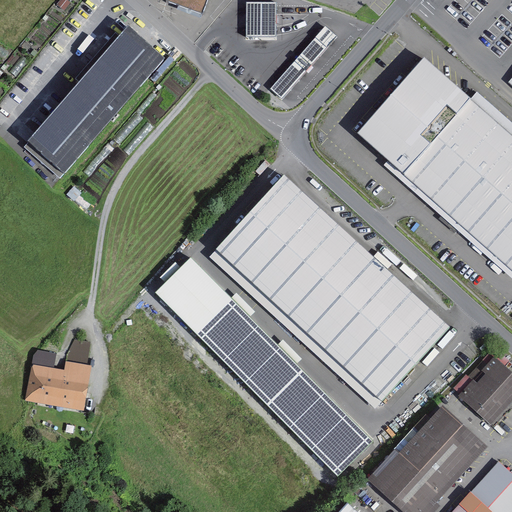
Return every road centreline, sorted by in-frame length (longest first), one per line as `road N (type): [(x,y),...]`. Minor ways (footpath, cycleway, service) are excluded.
road 1 (track): [(94,376),(89,316),(110,202),(205,63)]
road 2 (residential): [(284,137),(511,342)]
road 3 (residential): [(284,137),(135,0)]
road 4 (residential): [(408,0),(284,137)]
road 5 (residential): [(112,0),(0,137)]
